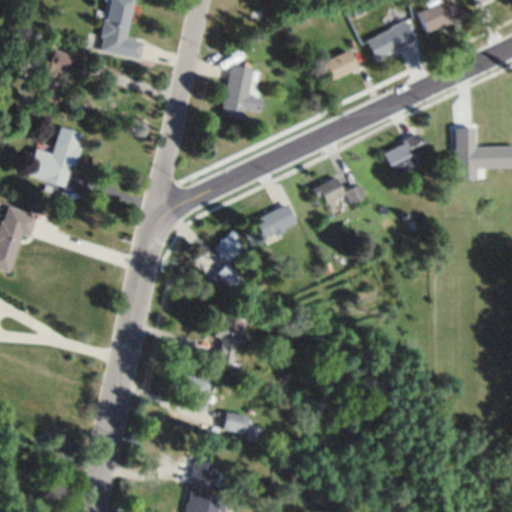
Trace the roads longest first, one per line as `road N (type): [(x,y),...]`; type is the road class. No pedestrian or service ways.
road 1 (tertiary): [(511,43),(180,198),(147,227)]
road 2 (tertiary): [(147,227),(83,511)]
road 3 (residential): [(197,0),(147,227)]
